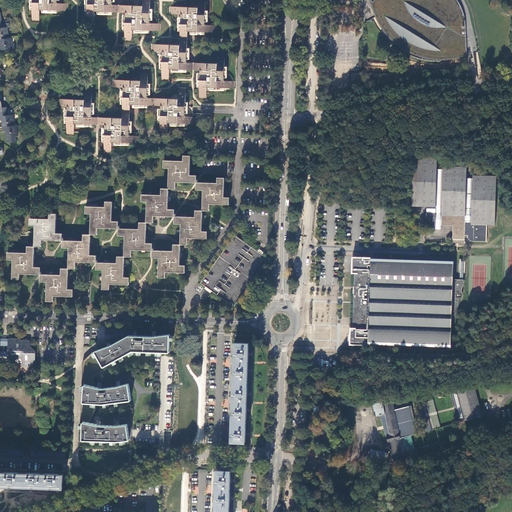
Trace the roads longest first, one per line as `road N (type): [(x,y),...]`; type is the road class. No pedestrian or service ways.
road 1 (residential): [(276,457),(184,456),(45,511)]
road 2 (unclassified): [(288,119),(442,89),(511,93)]
road 3 (residential): [(187,319),(192,283),(236,217),(238,146)]
road 4 (residential): [(187,319),(6,313)]
road 5 (tertiary): [(288,119),(282,267)]
road 6 (residential): [(240,121),(243,23),(229,0)]
